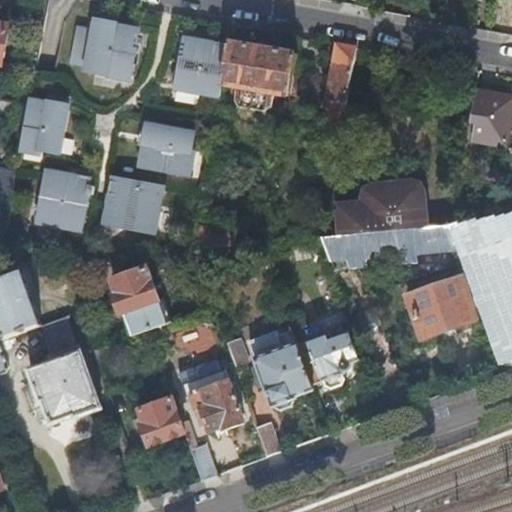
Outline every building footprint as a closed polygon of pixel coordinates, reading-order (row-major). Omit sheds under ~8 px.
[(75,27),(69,60),(86,64),(85,71),(129,79),(135,49),(130,48),(133,27),(115,24),(115,22),(94,18),(92,30),(75,27)] [(175,87),(220,95),(222,83),(229,42),(208,39),(207,40),(189,37),(185,58),(180,58),(175,87)] [(229,42),(222,83),(237,86),(235,100),(239,106),(265,110),(272,106),(274,92),(290,95),(290,93),(306,96),(312,61),(296,58),(297,53),(229,41),(229,42)] [(340,138),(357,46),(336,43),(326,99),(330,99),(323,134),(340,138)] [(511,114),(511,94),(475,88),(470,119),(475,120),(472,137),(507,143),(511,114)] [(0,124),(10,126),(15,101),(0,97),(0,124)] [(55,104),(28,99),(19,150),(42,154),(42,150),(60,153),(68,105),(55,102),(55,104)] [(192,148),(195,131),(146,123),(143,144),(144,144),(141,162),(167,166),(167,170),(190,174),(194,149),(192,148)] [(0,205),(10,207),(16,170),(0,167),(0,205)] [(43,193),(38,222),(82,230),(89,193),(93,194),(95,186),(90,185),(91,177),(78,174),(78,178),(51,173),(48,193),(43,193)] [(336,205),(338,235),(426,227),(422,184),(421,181),(419,179),(413,176),(373,180),(367,182),(363,186),(362,191),(362,202),(336,205)] [(126,227),(156,233),(164,186),(138,181),(137,185),(111,180),(109,193),(110,193),(105,220),(126,224),(126,227)] [(511,221),(511,220),(462,224),(465,248),(462,248),(502,358),(511,354),(511,221)] [(322,236),(335,272),(351,266),(348,258),(462,248),(465,248),(462,224),(426,227),(338,235),(332,236),(322,236)] [(192,248),(196,257),(262,251),(259,242),(192,248)] [(86,256),(66,258),(67,271),(88,269),(86,256)] [(41,326),(42,325),(21,270),(5,276),(7,263),(0,263),(0,264),(0,341),(1,341),(41,326)] [(124,312),(133,337),(147,331),(167,324),(147,267),(113,280),(118,294),(114,295),(121,314),(124,312)] [(409,293),(425,338),(474,321),(459,276),(409,293)] [(75,334),(68,315),(42,325),(41,326),(47,344),(75,334)] [(297,345),(290,326),(287,327),(289,332),(279,336),(277,331),(249,341),(272,406),(274,406),(275,408),(280,411),(290,407),(294,401),(293,398),(295,397),(295,396),(311,390),(311,391),(314,390),(312,385),(297,345)] [(329,333),(297,345),(312,385),(323,381),(325,386),(331,389),(342,385),(343,380),(341,374),(344,373),(342,368),(343,368),(346,369),(349,369),(351,367),(351,363),(358,360),(347,330),(330,337),(329,333)] [(0,341),(0,375),(8,373),(10,365),(1,341),(0,341)] [(240,341),(228,345),(235,365),(247,361),(240,341)] [(76,419),(102,409),(79,344),(73,346),(74,349),(76,354),(62,359),(30,371),(42,404),(43,403),(52,425),(75,416),(76,419)] [(60,354),(62,359),(76,354),(74,349),(60,354)] [(487,377),(500,372),(496,359),(482,364),(487,377)] [(172,367),(161,371),(167,386),(177,381),(172,367)] [(223,424),(224,428),(243,421),(224,367),(195,378),(199,391),(190,395),(196,409),(202,407),(210,428),(223,424)] [(184,433),(171,398),(140,410),(145,423),(141,424),(148,446),(184,433)] [(271,421),(257,426),(267,456),(281,451),(271,421)] [(189,448),(201,480),(216,474),(205,442),(189,448)]
